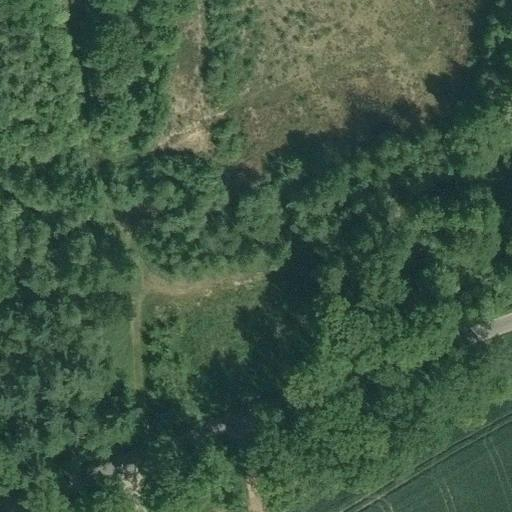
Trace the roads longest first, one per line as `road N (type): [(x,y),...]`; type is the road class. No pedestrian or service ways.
road 1 (track): [(511,152),(246,273),(189,287),(141,279),(134,323),(149,461)]
road 2 (residential): [(7,511),(511,326)]
